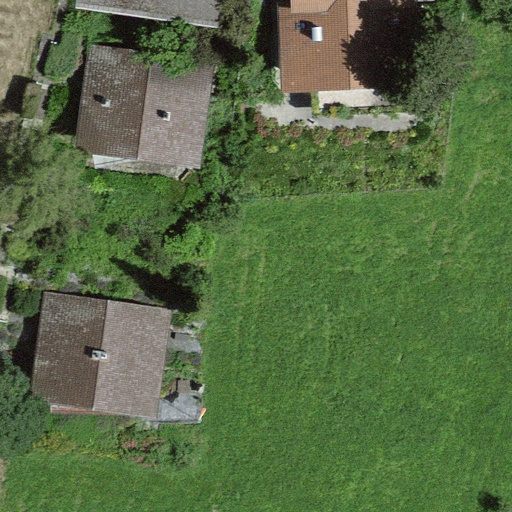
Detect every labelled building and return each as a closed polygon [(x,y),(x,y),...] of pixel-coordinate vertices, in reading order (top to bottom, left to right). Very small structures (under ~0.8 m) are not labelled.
[(139,0),(101,0),(100,13),(138,18),(139,0)] [(177,0),(139,0),(138,18),(175,23),(177,0)] [(216,0),(177,0),(175,23),(213,28),(216,0)] [(400,0),(282,0),(283,92),(386,93),(386,8),(400,8),(400,0)] [(201,65),(92,44),(73,142),(182,163),(201,65)] [(157,321),(48,300),(29,398),(138,419),(157,321)]
